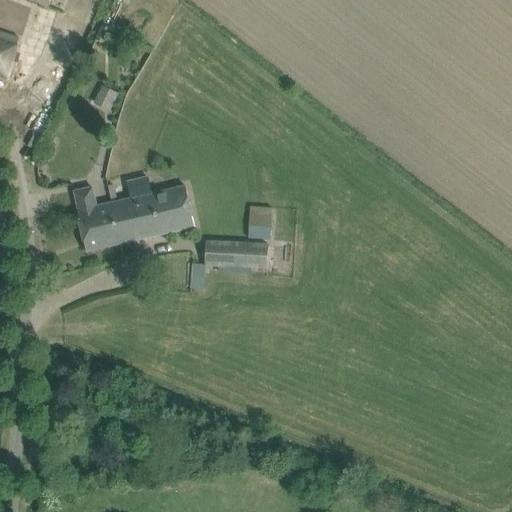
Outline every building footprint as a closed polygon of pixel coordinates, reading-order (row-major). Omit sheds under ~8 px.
[(25,0),(49,8),(51,0),(25,0)] [(65,0),(52,0),(35,50),(62,59),(80,5),(65,0)] [(0,31),(0,78),(6,80),(13,57),(20,37),(0,31)] [(21,135),(41,141),(47,123),(27,117),(21,135)] [(109,122),(106,136),(114,138),(117,124),(109,122)] [(111,202),(120,244),(195,227),(186,187),(152,194),(148,177),(126,182),(129,198),(111,202)] [(120,244),(111,202),(97,205),(93,187),(74,192),(79,211),(78,212),(87,252),(120,244)] [(275,237),(276,206),(251,205),(250,236),(275,237)] [(207,241),(205,265),(253,268),(268,269),(269,245),(207,241)]
